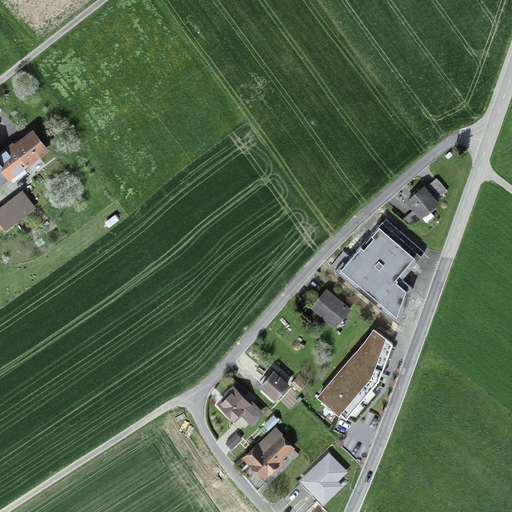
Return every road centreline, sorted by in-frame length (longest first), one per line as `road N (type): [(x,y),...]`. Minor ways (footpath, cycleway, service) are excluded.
road 1 (residential): [(487,142),(446,143),(378,201),(195,401),(213,448),(267,511)]
road 2 (tertiary): [(487,142),(351,511)]
road 3 (track): [(195,401),(173,402),(2,511)]
